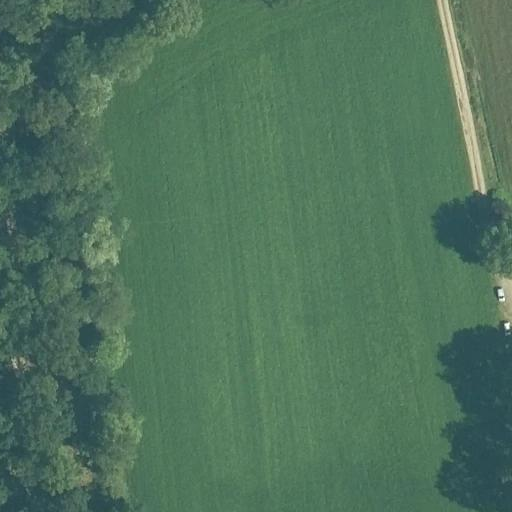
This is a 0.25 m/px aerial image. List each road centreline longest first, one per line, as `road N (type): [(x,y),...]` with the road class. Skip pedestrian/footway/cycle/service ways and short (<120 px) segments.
road 1 (track): [(41,511),(0,150)]
road 2 (track): [(446,0),(511,330)]
